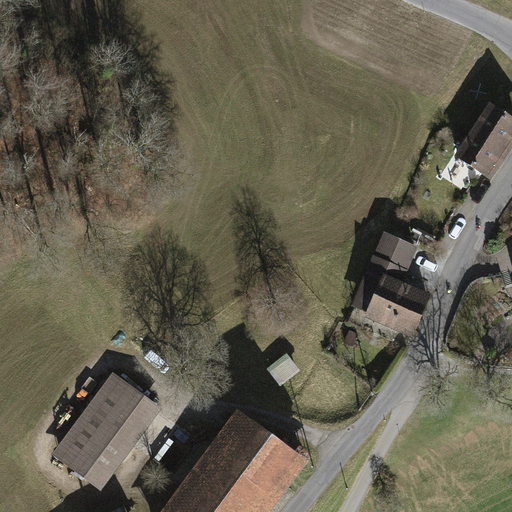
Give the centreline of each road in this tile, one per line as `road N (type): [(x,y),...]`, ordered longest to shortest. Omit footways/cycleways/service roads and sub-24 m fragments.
road 1 (track): [(350,444),(244,407),(194,401),(109,366),(79,388),(48,431),(43,457),(64,486),(100,500),(124,487),(144,457)]
road 2 (tertiary): [(296,511),(414,358),(511,173)]
